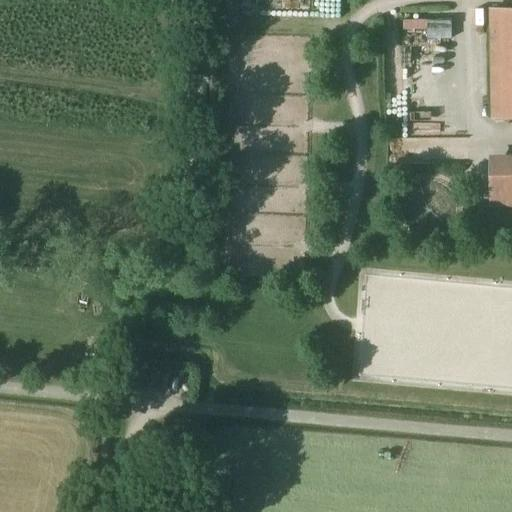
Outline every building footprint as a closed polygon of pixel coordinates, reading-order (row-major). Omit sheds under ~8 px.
[(415,6),(415,21),(445,21),(445,5),(415,6)] [(511,6),(488,6),(490,118),(511,117),(511,6)] [(405,84),(427,83),(426,65),(405,66),(405,84)] [(382,77),(381,103),(393,103),(394,77),(382,77)] [(400,114),(401,136),(418,135),(419,157),(444,156),(443,135),(424,135),(424,113),(400,114)] [(511,153),(488,154),(488,206),(511,205),(511,153)]
